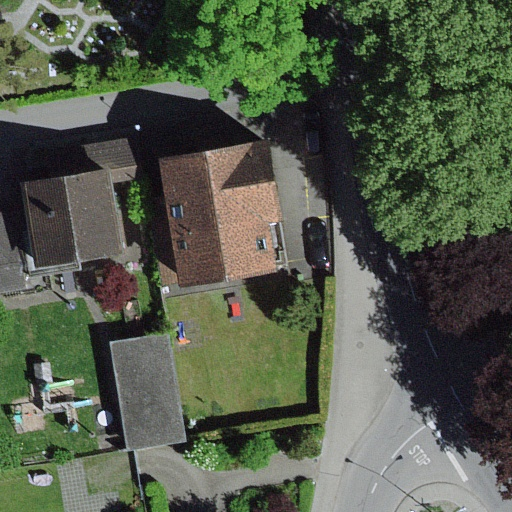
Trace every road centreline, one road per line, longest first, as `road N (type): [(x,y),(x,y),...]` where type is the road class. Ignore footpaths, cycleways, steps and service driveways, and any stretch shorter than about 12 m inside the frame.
road 1 (residential): [(0,128),(373,72)]
road 2 (residential): [(373,72),(411,296),(452,395)]
road 3 (residential): [(452,395),(379,473),(364,511)]
